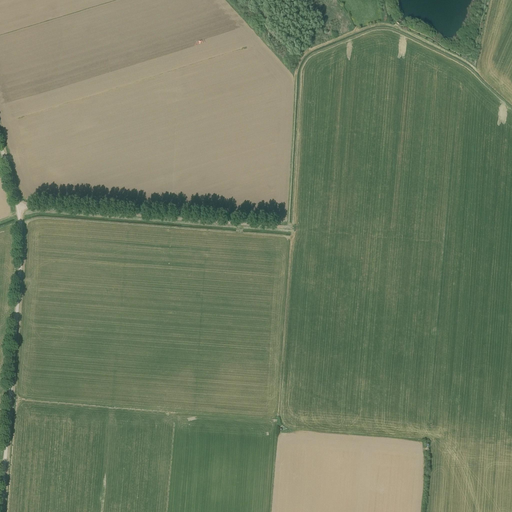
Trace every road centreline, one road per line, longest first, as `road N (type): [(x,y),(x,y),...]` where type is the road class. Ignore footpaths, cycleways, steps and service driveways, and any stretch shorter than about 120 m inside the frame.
road 1 (unclassified): [(1,511),(19,209)]
road 2 (unclassified): [(286,228),(19,209)]
